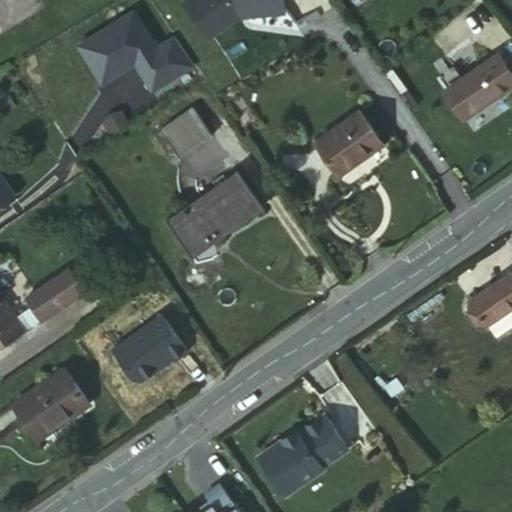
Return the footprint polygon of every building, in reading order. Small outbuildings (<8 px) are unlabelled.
[(181,0),(180,1),(201,34),(233,14),(233,12),(239,12),(240,14),(287,9),(286,0),(181,0)] [(470,116),(511,82),(511,71),(497,51),(448,88),(470,116)] [(210,131),(192,105),(158,130),(175,155),(210,131)] [(338,166),(382,134),(362,106),(317,138),(338,166)] [(193,253),(260,204),(239,172),(169,221),(193,253)] [(0,210),(8,206),(0,190),(0,210)] [(86,287),(68,263),(25,294),(41,318),(86,287)] [(488,325),(511,307),(511,275),(511,273),(472,302),(488,325)] [(0,342),(22,327),(7,306),(0,295),(0,342)] [(38,440),(91,401),(66,368),(15,406),(38,440)] [(282,438),(258,455),(285,494),(323,467),(322,465),(347,447),(324,413),(298,431),(284,441),(282,438)] [(296,428),(282,438),(284,441),(298,431),(296,428)] [(197,508),(191,511),(237,511),(217,484),(202,495),(206,501),(209,506),(200,511),(197,508)] [(206,501),(197,508),(200,511),(209,506),(206,501)]
